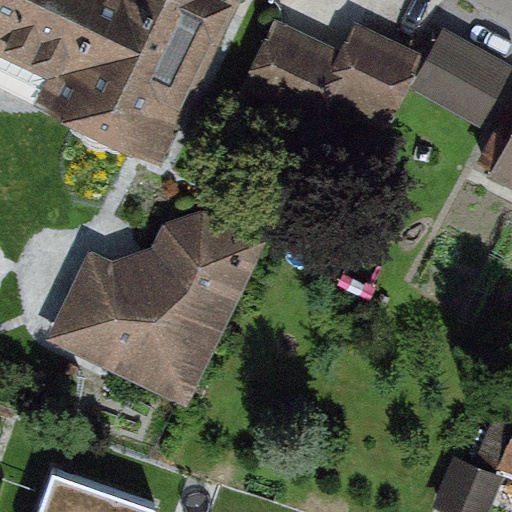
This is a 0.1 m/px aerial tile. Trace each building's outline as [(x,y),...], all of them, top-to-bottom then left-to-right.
[(0,0),(0,51),(60,80),(46,109),(167,166),(244,0),(0,0)] [(416,55),(357,27),(343,57),(278,27),(251,83),(316,114),(329,87),(388,114),(416,55)] [(505,67),(446,35),(419,84),(479,116),(505,67)] [(511,129),(494,163),(511,172),(511,129)] [(99,250),(57,339),(198,406),(276,241),(211,211),(171,221),(161,250),(120,260),(99,250)] [(511,444),(503,469),(511,472),(511,444)] [(482,511),(498,475),(461,460),(442,505),(458,511),(482,511)] [(153,511),(156,504),(53,469),(37,511),(153,511)]
